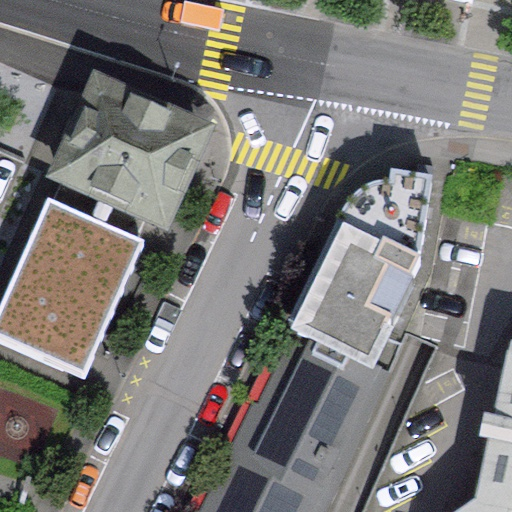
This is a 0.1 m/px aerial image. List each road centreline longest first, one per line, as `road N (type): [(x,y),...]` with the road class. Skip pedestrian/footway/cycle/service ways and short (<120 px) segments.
road 1 (residential): [(115,511),(288,163),(322,64)]
road 2 (secondary): [(322,64),(58,0)]
road 3 (secondary): [(511,97),(322,64)]
